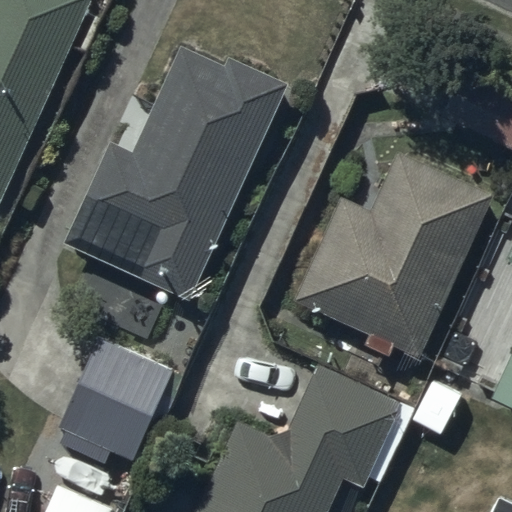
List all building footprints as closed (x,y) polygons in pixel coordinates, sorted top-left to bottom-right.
[(101,0),(0,0),(0,209),(9,213),(101,0)] [(235,68),(186,47),(140,155),(117,145),(71,252),(202,308),(298,84),(239,59),(235,68)] [(442,106),(511,137),(511,79),(464,58),(442,106)] [(495,181),(399,138),(371,200),(341,187),(296,287),(372,321),(366,334),(392,345),(397,334),(422,345),(495,181)] [(184,377),(110,342),(67,433),(78,438),(73,449),(119,470),(127,454),(145,463),(184,377)] [(511,346),(494,386),(511,393),(511,346)] [(416,401),(315,357),(287,421),(273,427),(240,412),(195,511),(325,511),(347,461),(383,477),(416,401)]
